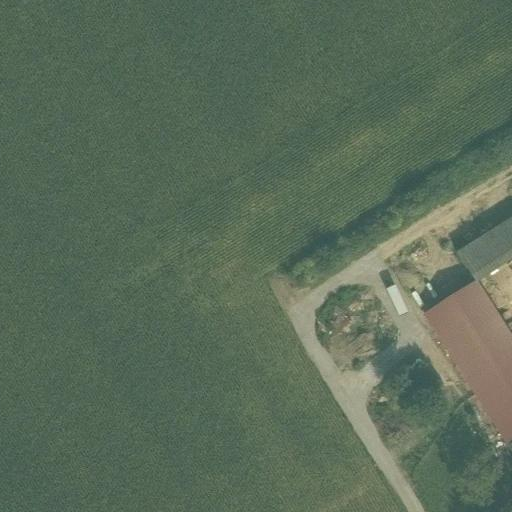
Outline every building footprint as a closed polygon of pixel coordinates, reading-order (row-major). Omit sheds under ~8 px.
[(511,221),(459,255),(477,285),(511,263),(511,221)] [(511,446),(511,444),(511,341),(477,285),(426,317),(451,358),(462,374),(507,447),(511,446)] [(429,375),(443,388),(462,374),(451,358),(429,375)] [(394,398),(413,417),(443,388),(429,375),(424,370),(394,398)] [(486,511),(507,511),(502,503),(486,511)]
